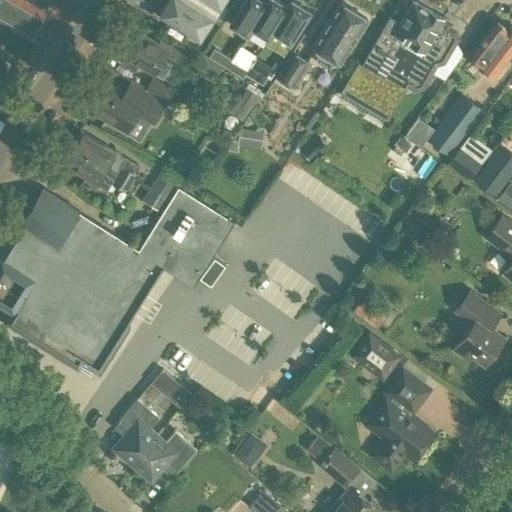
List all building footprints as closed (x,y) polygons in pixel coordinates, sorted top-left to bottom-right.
[(37,32),(45,19),(41,17),(45,10),(27,0),(0,0),(0,19),(30,37),(34,30),(37,32)] [(165,0),(159,10),(170,17),(167,22),(186,33),(189,29),(200,36),(222,0),(165,0)] [(266,2),(263,0),(243,0),(230,22),(248,34),(252,27),(251,26),(266,2)] [(288,6),(287,6),(278,0),(266,0),(266,2),(251,26),(252,27),(269,37),(273,30),(288,6)] [(273,30),(290,41),(310,10),(293,0),(290,0),(287,6),(288,6),(273,30)] [(451,23),(413,0),(407,11),(400,22),(389,16),(361,64),(358,62),(340,92),(386,119),(406,84),(414,89),(422,87),(436,64),(443,62),(457,38),(455,30),(449,26),(451,23)] [(340,62),(367,18),(341,2),(314,46),(317,48),(315,52),(317,58),(328,65),(335,63),(337,60),(340,62)] [(507,29),(498,21),(470,58),(483,68),(493,76),(503,63),(511,51),(511,26),(510,25),(507,29)] [(158,42),(139,31),(124,56),(125,56),(121,62),(134,70),(138,64),(162,78),(171,64),(176,66),(183,54),(170,46),(170,45),(160,38),(158,42)] [(225,66),(231,58),(214,48),(209,55),(208,57),(224,66),(225,66)] [(292,86),(309,61),(293,51),(277,76),(292,86)] [(244,73),(247,68),(231,58),(225,66),(243,78),(245,74),(244,73)] [(244,73),(245,74),(263,85),(268,76),(250,64),(247,68),(244,73)] [(165,101),(172,89),(153,78),(146,90),(165,101)] [(243,121),(265,91),(250,80),(245,87),(246,89),(230,111),(243,121)] [(107,83),(90,110),(123,129),(130,117),(134,119),(137,113),(152,123),(165,101),(146,90),(134,83),(126,94),(107,83)] [(470,130),(480,118),(478,117),(483,109),(460,92),(427,137),(450,154),(462,137),(465,140),(471,132),(470,130)] [(192,134),(198,123),(175,109),(169,121),(192,134)] [(308,130),(320,113),(317,110),(304,127),(308,130)] [(262,148),(264,130),(240,127),(239,131),(237,131),(226,149),(237,151),(238,144),(262,148)] [(122,165),(133,171),(138,164),(126,157),(80,129),(71,143),(118,171),(122,165)] [(472,131),(463,144),(485,159),(494,146),(472,131)] [(137,174),(133,171),(122,165),(118,171),(71,143),(60,162),(96,183),(107,189),(111,183),(126,192),(137,174)] [(511,171),(511,152),(500,144),(474,179),(495,195),(511,171)] [(460,146),(448,162),(469,178),(481,161),(460,146)] [(155,179),(173,191),(179,180),(161,169),(155,179)] [(160,210),(173,191),(155,179),(142,199),(160,210)] [(163,266),(193,286),(234,221),(216,209),(178,185),(163,209),(139,248),(77,209),(44,188),(30,209),(21,224),(22,224),(1,257),(0,257),(0,305),(12,314),(7,321),(42,343),(75,364),(80,356),(99,368),(121,333),(163,266)] [(511,278),(511,223),(500,214),(485,235),(500,245),(511,254),(511,259),(503,271),(511,278)] [(225,263),(214,255),(200,276),(211,284),(225,263)] [(454,311),(471,324),(452,349),(468,362),(474,355),(485,363),(504,337),(490,326),(500,313),(469,290),(454,311)] [(378,328),(388,313),(364,296),(353,311),(378,328)] [(384,380),(403,354),(368,330),(350,356),(384,380)] [(408,416),(429,388),(403,369),(387,390),(393,395),(389,400),(387,397),(367,423),(385,436),(372,453),(392,468),(405,451),(414,458),(433,432),(418,421),(417,423),(408,416)] [(133,465),(158,435),(151,428),(160,417),(137,398),(120,419),(130,428),(113,448),(133,465)] [(158,435),(133,465),(153,482),(170,462),(180,471),(198,449),(176,430),(166,441),(158,435)] [(264,442),(252,459),(260,464),(271,447),(264,442)] [(334,445),(332,448),(321,461),(318,464),(344,487),(361,467),(334,445)] [(346,488),(325,511),(379,511),(381,510),(363,495),(350,484),(346,488)] [(276,511),(282,505),(263,489),(248,506),(254,511),(276,511)]
